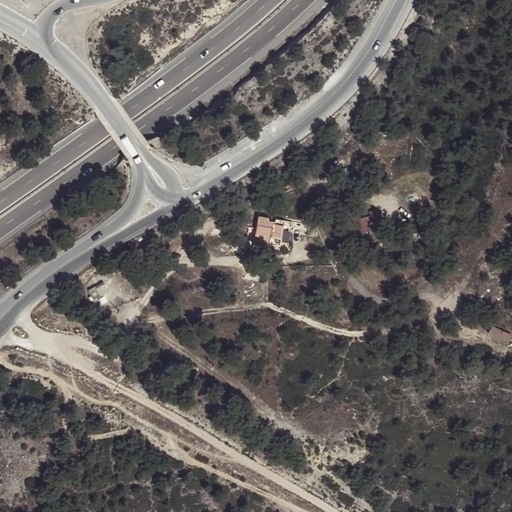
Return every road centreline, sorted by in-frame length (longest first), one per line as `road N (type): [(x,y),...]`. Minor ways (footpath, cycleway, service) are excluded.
road 1 (track): [(335,511),(0,318)]
road 2 (trunk): [(0,227),(303,0)]
road 3 (trunk): [(270,0),(0,200)]
road 4 (trunk): [(185,199),(320,114),(354,79),(402,0)]
road 5 (secondary): [(143,170),(135,207),(56,271)]
road 6 (secondary): [(53,48),(91,83),(139,152)]
road 7 (secondary): [(56,271),(167,209)]
